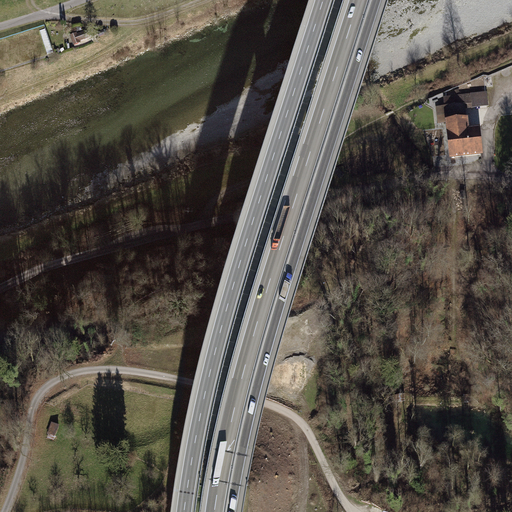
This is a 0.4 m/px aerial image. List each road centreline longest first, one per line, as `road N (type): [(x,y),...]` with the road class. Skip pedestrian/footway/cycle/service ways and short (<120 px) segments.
road 1 (trunk): [(231,511),(260,374),(376,0)]
road 2 (trunk): [(359,0),(255,329),(214,511)]
road 3 (primary): [(323,0),(215,350),(184,511)]
road 4 (unclassified): [(511,179),(442,175),(212,221),(39,269),(0,289)]
road 5 (track): [(312,159),(212,201),(212,221)]
road 6 (track): [(416,180),(379,136),(312,159)]
